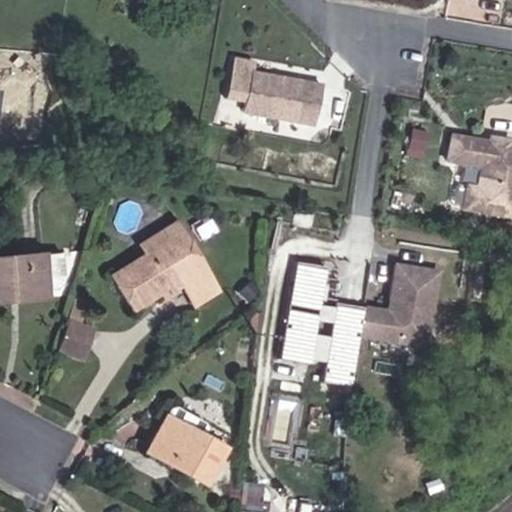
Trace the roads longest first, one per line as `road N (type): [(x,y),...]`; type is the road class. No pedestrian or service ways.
road 1 (residential): [(285,0),(387,80),(362,221)]
road 2 (unknown): [(511,78),(387,80)]
